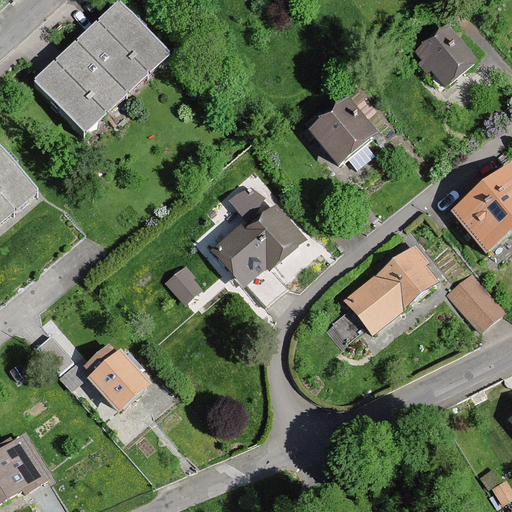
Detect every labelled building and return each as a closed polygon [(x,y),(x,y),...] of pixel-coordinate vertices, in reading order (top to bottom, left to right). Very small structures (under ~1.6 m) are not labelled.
[(175,65),(123,10),(38,90),(90,145),(175,65)] [(447,97),(482,68),(452,33),(417,62),(447,97)] [(344,178),(385,144),(352,105),(311,139),(344,178)] [(0,237),(43,202),(0,149),(0,237)] [(511,169),(453,217),(456,220),(488,260),(511,240),(511,169)] [(310,249),(251,190),(230,211),(249,230),(217,261),(250,295),(271,274),(277,281),(310,249)] [(56,221),(0,265),(0,298),(74,239),(56,221)] [(371,341),(438,288),(425,271),(430,267),(416,249),(411,253),(343,306),(349,313),(371,341)] [(492,301),(472,277),(447,298),(481,338),(506,317),(492,301)] [(511,285),(503,292),(511,303),(511,285)] [(121,421),(155,394),(116,346),(82,373),(121,421)] [(0,511),(7,511),(49,489),(25,445),(0,459),(0,511)]
